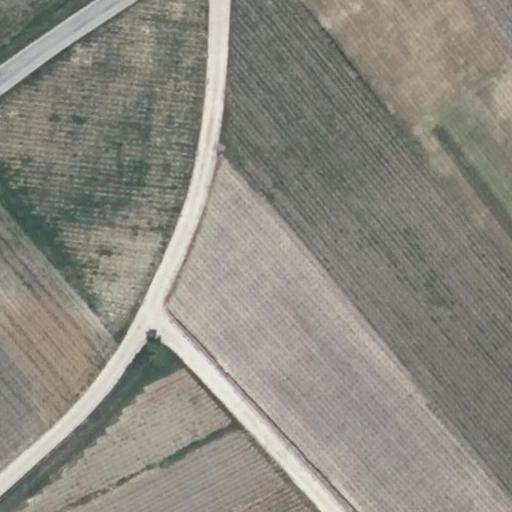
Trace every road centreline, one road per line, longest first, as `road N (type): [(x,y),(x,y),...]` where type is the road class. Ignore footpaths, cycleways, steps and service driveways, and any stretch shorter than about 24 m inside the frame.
road 1 (track): [(220,0),(221,49),(196,193),(163,297),(125,360),(0,485)]
road 2 (track): [(158,305),(340,511)]
road 3 (tertiary): [(115,0),(0,80)]
